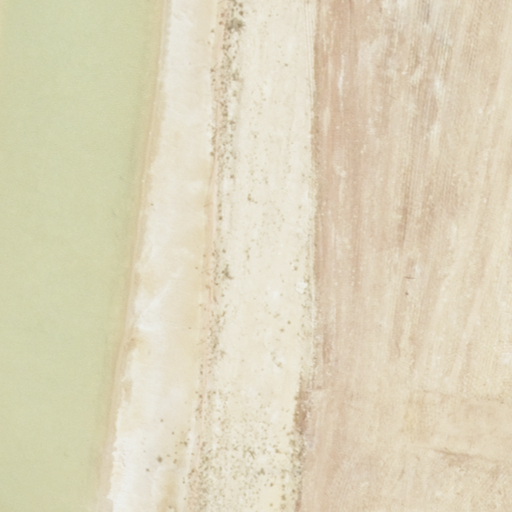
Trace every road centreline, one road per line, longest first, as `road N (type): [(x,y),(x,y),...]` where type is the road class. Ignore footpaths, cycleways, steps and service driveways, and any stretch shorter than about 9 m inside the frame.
road 1 (residential): [(306,167),(264,511)]
road 2 (residential): [(511,64),(438,55),(402,37),(368,0)]
